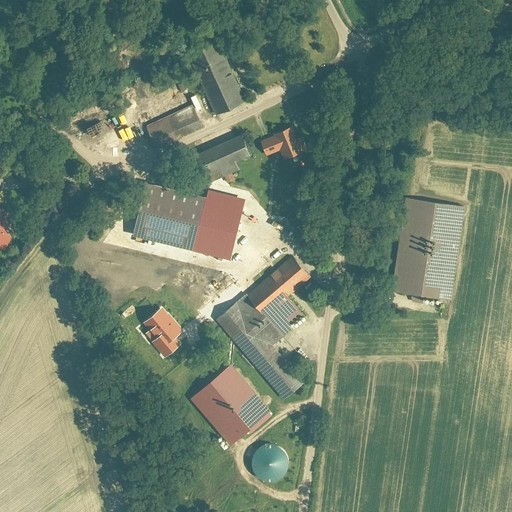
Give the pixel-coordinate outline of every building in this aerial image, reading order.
[(191,54),(216,110),(243,98),(218,42),(191,54)] [(274,49),(255,59),(269,88),(289,77),(274,49)] [(194,108),(149,126),(157,145),(202,126),(194,108)] [(282,147),(285,156),(306,148),(302,136),(297,138),(293,127),(276,133),(277,135),(263,140),(268,153),(282,147)] [(209,150),(218,172),(252,157),(242,135),(209,150)] [(148,186),(136,234),(192,248),(204,200),(148,186)] [(406,198),(392,292),(452,301),(466,207),(406,198)] [(0,206),(0,247),(5,249),(9,237),(0,234),(8,209),(0,206)] [(246,234),(183,286),(202,309),(264,256),(246,234)] [(291,332),(271,309),(311,275),(293,255),(232,309),(260,340),(244,354),(287,402),(308,383),(275,346),(291,332)]
